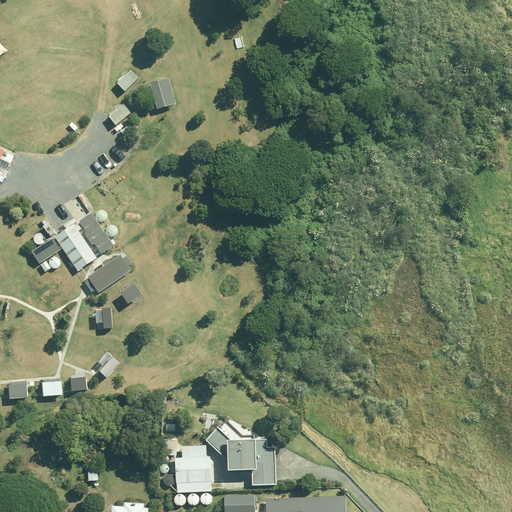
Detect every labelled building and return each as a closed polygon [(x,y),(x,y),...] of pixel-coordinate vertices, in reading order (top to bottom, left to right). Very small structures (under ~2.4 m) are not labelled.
[(163,59),(148,41),(132,54),(147,73),(163,59)] [(127,92),(142,79),(134,71),(120,84),(127,92)] [(160,110),(179,104),(172,79),(153,84),(160,110)] [(118,126),(133,114),(127,105),(111,116),(118,126)] [(150,114),(135,126),(142,134),(157,123),(150,114)] [(1,129),(0,130),(0,140),(7,145),(13,137),(1,129)] [(0,179),(12,157),(0,150),(0,179)] [(70,251),(87,275),(126,248),(101,212),(40,254),(49,266),(70,251)] [(129,260),(91,284),(102,301),(140,277),(129,260)] [(94,314),(84,311),(78,330),(88,333),(94,314)] [(0,333),(0,344),(7,347),(10,336),(0,333)] [(85,342),(74,342),(74,358),(85,358),(85,342)] [(73,393),(92,391),(90,377),(72,379),(73,393)] [(46,397),(66,396),(65,380),(45,381),(46,397)] [(12,400),(31,398),(30,383),(11,385),(12,400)] [(234,464),(233,470),(256,471),(256,485),(279,486),(279,448),(267,447),(268,439),(262,439),(258,439),(258,436),(246,436),(244,434),(239,429),(231,421),(223,428),(222,427),(209,439),(234,464)] [(178,458),(180,493),(212,491),(215,491),(214,482),(213,457),(209,457),(208,446),(185,448),(186,458),(178,458)] [(226,511),(258,511),(257,495),(226,496),(226,511)] [(349,511),(349,497),(270,499),(270,511),(349,511)]
